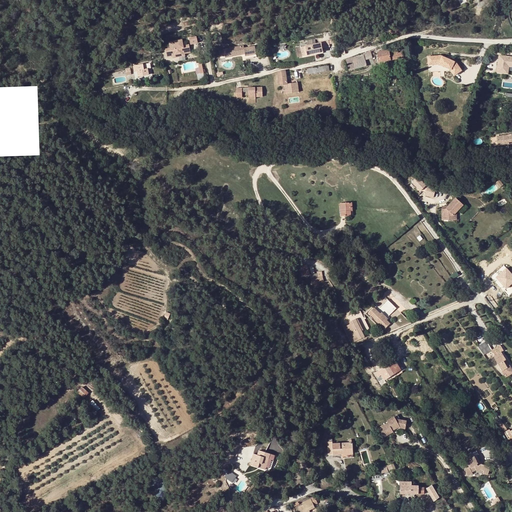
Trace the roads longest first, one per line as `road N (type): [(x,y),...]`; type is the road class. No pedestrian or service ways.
road 1 (track): [(0,52),(7,71),(21,69),(114,193),(142,243),(233,315),(263,354),(227,407),(170,438),(153,434),(116,370),(158,347),(194,347),(220,382),(224,403)]
road 2 (residential): [(167,88),(319,62),(409,35),(511,40)]
road 3 (track): [(192,256),(176,269),(161,321),(148,331),(110,314),(98,293),(52,306),(15,391),(0,400)]
road 4 (track): [(0,435),(17,469),(111,415),(77,380)]
road 5 (track): [(262,363),(270,348),(254,312),(204,276),(181,244),(162,239),(147,247)]
road 6 (residential): [(393,511),(311,491),(260,511)]
